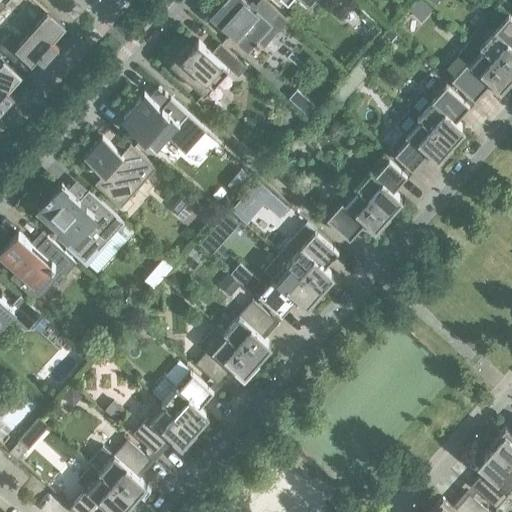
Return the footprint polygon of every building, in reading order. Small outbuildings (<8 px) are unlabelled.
[(258,43),(259,41),(263,45),(287,18),(267,0),(258,0),(252,8),(244,1),(245,0),(224,0),(211,14),(223,25),(225,23),(228,26),(223,31),(228,35),(232,30),(235,33),(234,34),(247,46),(255,38),(256,39),(255,40),(258,43)] [(425,0),(415,0),(409,8),(422,19),(433,6),(425,0)] [(64,25),(48,10),(17,44),(7,35),(0,42),(0,47),(15,61),(22,53),(32,62),(38,55),(44,61),(59,45),(52,39),(64,25)] [(484,18),(469,35),(511,72),(511,15),(509,12),(494,28),(484,18)] [(398,35),(390,27),(383,35),(391,42),(398,35)] [(511,78),(511,72),(469,35),(472,38),(459,52),(467,59),(451,76),(474,96),(488,81),(500,92),(511,78)] [(187,42),(169,61),(204,92),(212,83),(213,84),(228,67),(237,75),(246,65),(220,41),(211,51),(198,38),(191,45),(187,42)] [(21,74),(4,59),(0,63),(0,109),(1,110),(15,94),(8,88),(21,74)] [(409,107),(417,114),(453,145),(453,144),(450,142),(465,126),(456,118),(469,102),(446,82),(432,97),(422,87),(406,104),(409,107)] [(315,104),(297,87),(289,96),(307,113),(315,104)] [(207,128),(171,95),(162,106),(144,89),(121,116),(139,132),(136,135),(153,151),(168,135),(186,151),(207,128)] [(389,145),(412,166),(426,151),(438,162),(453,145),(417,114),(409,107),(396,121),(404,129),(389,145)] [(122,151),(103,134),(84,155),(103,172),(95,181),(121,204),(157,165),(130,141),(122,151)] [(384,151),(355,183),(390,215),(391,214),(388,212),(402,196),(393,187),(407,172),(384,151)] [(243,197),(255,207),(270,189),(257,179),(243,197)] [(68,245),(84,259),(96,246),(98,248),(124,220),(89,188),(80,198),(62,181),(52,192),(50,191),(46,195),(48,197),(38,208),(73,239),(68,245)] [(326,215),(350,236),(363,221),(375,231),(390,215),(355,183),(355,184),(357,186),(344,201),(342,198),(326,215)] [(194,204),(182,193),(175,202),(186,213),(194,204)] [(200,242),(212,252),(240,221),(228,210),(200,242)] [(307,220),(277,252),(286,260),(287,260),(321,291),(322,291),(319,288),(334,272),(325,264),(337,250),(314,229),(316,228),(307,220)] [(10,275),(27,290),(31,293),(36,294),(40,293),(44,290),(63,270),(66,272),(77,260),(47,234),(37,246),(19,229),(0,250),(0,251),(17,267),(10,275)] [(164,256),(145,277),(155,286),(174,265),(164,256)] [(258,292),(281,312),(295,297),(307,308),(322,291),(321,291),(287,260),(286,260),(289,263),(276,277),(273,275),(258,292)] [(240,262),(231,272),(251,290),(260,280),(240,262)] [(228,272),(219,283),(231,294),(240,282),(228,272)] [(0,292),(0,321),(12,308),(14,305),(12,303),(1,293),(3,291),(2,290),(0,292)] [(12,308),(33,325),(43,313),(20,293),(12,303),(14,305),(12,308)] [(217,322),(216,322),(259,361),(260,360),(257,358),(271,342),(262,334),(276,318),(253,297),(225,329),(217,322)] [(259,361),(216,322),(202,339),(210,346),(195,361),(219,382),(232,367),(244,378),(259,361)] [(162,398),(162,399),(197,431),(197,430),(195,428),(209,412),(200,403),(213,388),(190,367),(177,382),(164,371),(150,387),(162,398)] [(72,385),(63,395),(73,404),(82,394),(72,385)] [(125,407),(114,398),(105,408),(116,417),(125,407)] [(133,431),(156,452),(170,437),(182,447),(197,431),(162,399),(161,400),(164,402),(151,416),(148,414),(133,431)] [(18,439),(28,448),(49,425),(39,416),(18,439)] [(511,431),(505,426),(490,443),(511,462),(511,431)] [(103,443),(88,460),(91,462),(134,500),(135,500),(132,497),(147,481),(137,473),(151,458),(128,437),(114,453),(103,443)] [(27,447),(18,440),(10,449),(18,457),(27,447)] [(511,462),(490,443),(493,445),(478,461),(487,470),(474,485),(497,506),(511,490),(511,462)] [(123,511),(134,500),(91,462),(77,478),(85,485),(71,501),(83,511),(102,511),(107,506),(113,511),(123,511)] [(443,495),(428,511),(427,511),(492,511),(468,491),(455,506),(443,495)]
